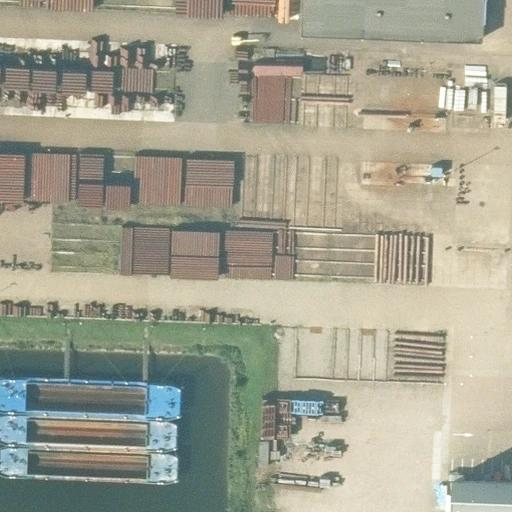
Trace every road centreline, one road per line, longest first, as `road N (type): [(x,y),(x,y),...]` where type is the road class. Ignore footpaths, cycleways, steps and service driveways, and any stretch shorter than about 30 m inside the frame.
road 1 (unknown): [(0,290),(511,296)]
road 2 (unknown): [(511,53),(206,41),(199,136)]
road 3 (unknown): [(511,153),(199,136)]
road 4 (unknown): [(199,136),(0,132)]
road 5 (unknown): [(511,409),(442,434),(422,487),(424,511)]
